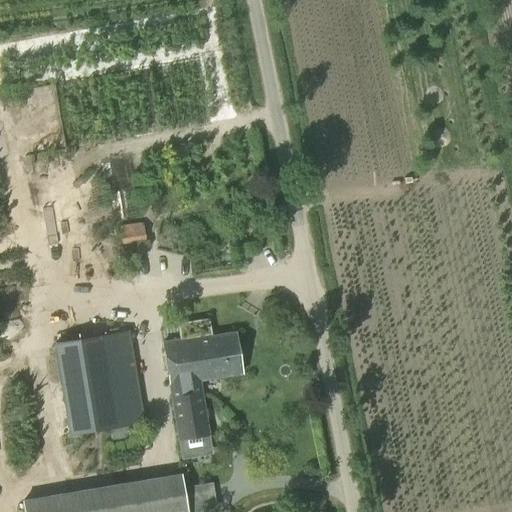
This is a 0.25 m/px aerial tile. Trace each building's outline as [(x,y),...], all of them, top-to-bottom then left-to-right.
[(142,223),(119,226),(122,243),(144,239),(142,223)] [(68,436),(144,423),(128,330),(52,343),(68,436)] [(210,337),(163,345),(170,388),(171,388),(173,399),(171,400),(177,441),(207,436),(204,420),(207,420),(205,411),(202,411),(200,395),(199,395),(197,384),(198,384),(197,380),(241,373),(234,335),(210,339),(210,337)] [(24,511),(187,511),(181,474),(22,501),(24,511)] [(192,507),(217,504),(214,479),(189,483),(192,507)]
